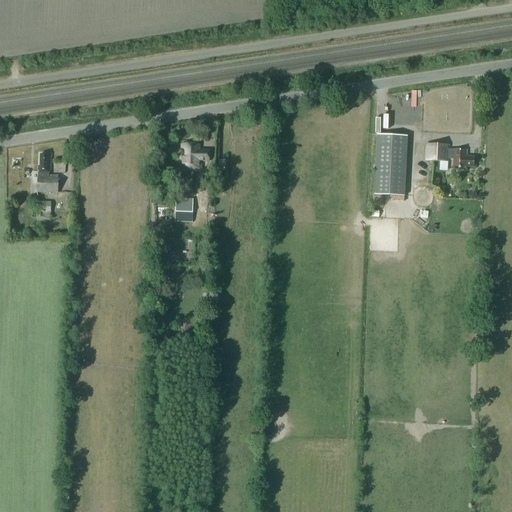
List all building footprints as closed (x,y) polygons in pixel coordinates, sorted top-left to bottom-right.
[(377,135),(374,195),(404,196),(407,136),(377,135)] [(466,156),(466,149),(454,149),(454,150),(449,150),(449,145),(426,144),(425,161),(448,162),(448,158),(453,158),(453,166),(466,167),(466,166),(473,167),(473,157),(466,156)] [(209,149),(199,148),(199,145),(183,145),(183,155),(182,154),(182,168),(200,169),(201,162),(208,162),(209,149)] [(37,192),(58,193),(58,176),(48,175),(48,172),(50,172),(50,155),(40,154),(40,165),(38,165),(38,175),(37,192)] [(176,200),(175,221),(192,222),(193,201),(176,200)] [(37,201),(37,218),(51,218),(51,201),(37,201)]
